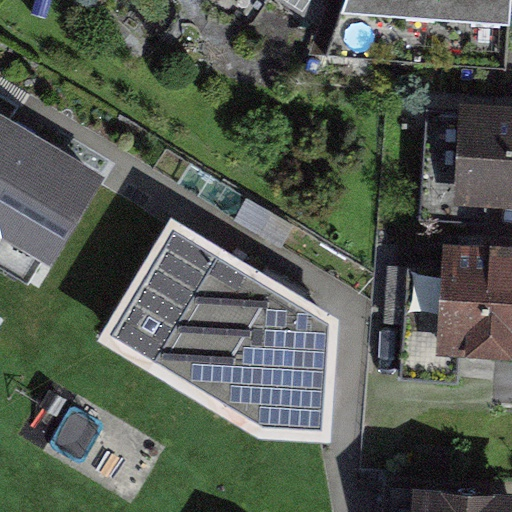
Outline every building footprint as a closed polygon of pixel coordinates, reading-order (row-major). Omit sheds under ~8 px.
[(511,53),(511,0),(351,0),(337,43),(511,53)] [(511,91),(467,89),(463,189),(511,191),(511,91)] [(0,228),(50,258),(96,182),(0,123),(0,228)] [(511,231),(447,227),(440,347),(511,351),(511,231)] [(342,307),(223,233),(147,356),(267,429),(338,432),(342,307)] [(511,511),(511,481),(420,477),(418,511),(511,511)]
